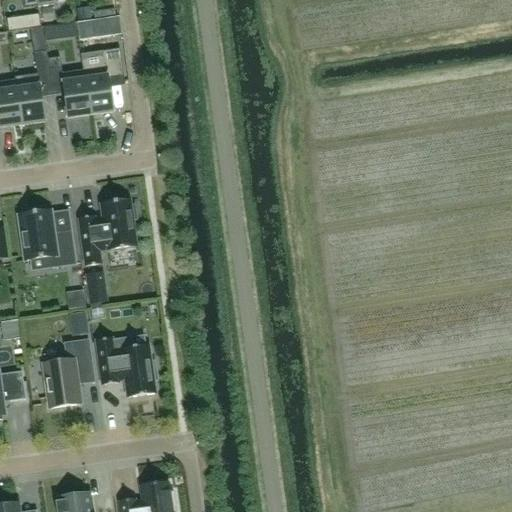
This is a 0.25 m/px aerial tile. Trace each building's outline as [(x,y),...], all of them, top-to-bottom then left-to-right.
[(36,0),(37,4),(38,8),(54,6),(53,0),(36,0)] [(105,66),(84,69),(91,116),(113,113),(108,79),(124,76),(120,50),(103,53),(105,66)] [(38,76),(16,79),(22,126),(45,123),(40,88),(52,87),(48,61),(47,53),(34,54),(38,76)] [(68,119),(91,116),(84,69),(83,69),(83,72),(62,75),(60,59),(48,61),(52,87),(63,85),(68,119)] [(0,127),(0,129),(22,126),(16,79),(15,79),(15,81),(0,83),(0,127)] [(79,220),(86,268),(101,265),(99,252),(107,251),(108,252),(137,248),(133,221),(137,221),(135,207),(131,207),(130,201),(101,205),(103,220),(95,221),(94,218),(79,220)] [(33,215),(18,217),(24,262),(51,258),(53,268),(75,265),(71,233),(55,236),(52,212),(46,213),(46,209),(32,211),(33,215)] [(96,342),(103,386),(118,384),(118,381),(125,380),(128,399),(156,395),(154,382),(157,381),(155,363),(151,363),(149,347),(127,350),(126,341),(113,342),(112,340),(96,342)] [(43,365),(50,410),(81,406),(77,376),(93,374),(88,342),(65,345),(68,362),(43,365)] [(0,421),(3,421),(2,417),(5,416),(4,404),(26,401),(22,373),(0,376),(0,421)] [(119,503),(120,511),(176,511),(174,493),(170,493),(168,484),(141,487),(143,503),(136,504),(135,500),(119,503)] [(58,496),(56,496),(58,511),(93,511),(91,495),(58,499),(58,496)]
